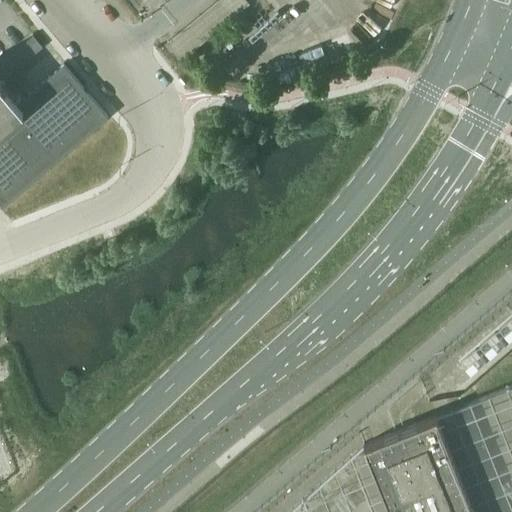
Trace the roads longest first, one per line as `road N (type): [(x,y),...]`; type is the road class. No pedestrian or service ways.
road 1 (tertiary): [(458,34),(380,174),(274,293),(46,511)]
road 2 (tertiary): [(100,511),(322,323),(390,253),(466,149),(499,77)]
road 3 (unclassified): [(0,253),(134,194),(162,138),(156,109),(63,0)]
